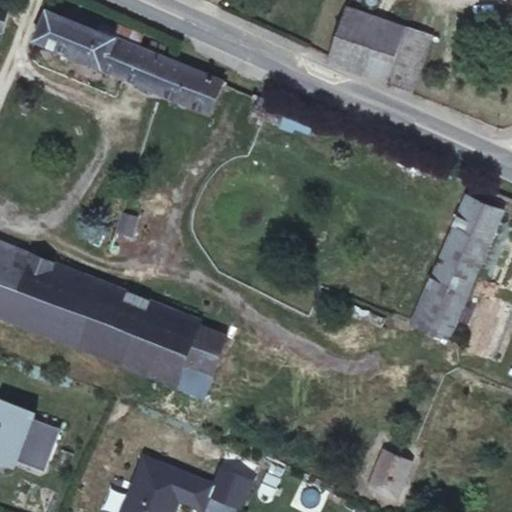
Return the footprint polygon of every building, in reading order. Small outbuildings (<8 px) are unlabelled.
[(0,56),(15,6),(0,1),(0,56)] [(418,88),(434,39),(405,29),(349,11),(333,60),(392,79),(418,88)] [(224,86),(172,66),(138,52),(106,40),(50,18),(39,45),(211,116),(224,86)] [(106,40),(138,52),(144,35),(125,28),(123,33),(109,27),(106,40)] [(314,125),(259,101),(253,114),(295,132),(297,128),(310,134),(314,125)] [(504,214),(465,200),(414,322),(450,337),(504,214)] [(60,336),(177,385),(184,366),(201,327),(201,326),(130,297),(0,243),(0,319),(56,343),(60,336)] [(233,340),(201,327),(184,366),(217,379),(233,340)] [(0,461),(15,467),(18,460),(45,470),(61,429),(34,418),(37,411),(1,398),(0,401),(0,461)] [(396,492),(411,457),(390,445),(372,482),(396,492)] [(121,511),(173,511),(179,500),(203,510),(214,484),(144,456),(121,511)]
